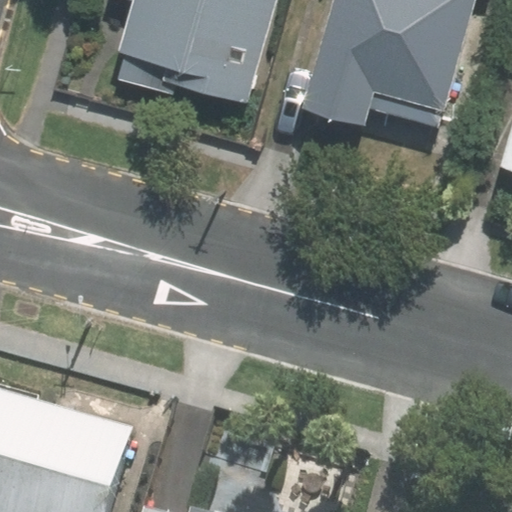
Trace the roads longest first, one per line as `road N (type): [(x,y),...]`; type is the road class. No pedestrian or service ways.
road 1 (residential): [(511,357),(196,268)]
road 2 (residential): [(0,168),(137,223),(196,268)]
road 3 (residential): [(196,268),(116,274),(0,257)]
